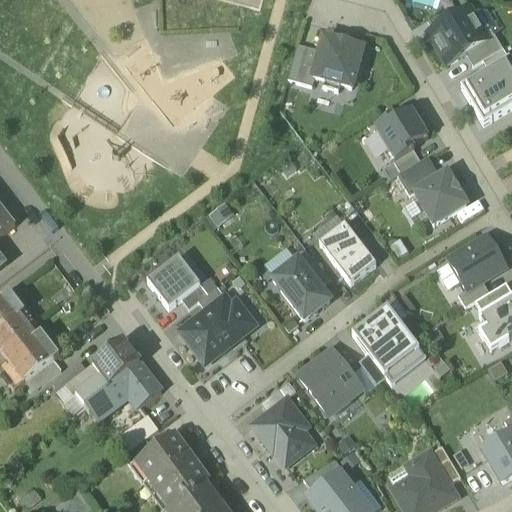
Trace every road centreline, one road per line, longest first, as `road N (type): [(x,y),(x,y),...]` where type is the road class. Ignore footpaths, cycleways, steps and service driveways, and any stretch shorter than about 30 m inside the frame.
road 1 (residential): [(0,159),(206,420)]
road 2 (residential): [(511,229),(394,31),(360,0)]
road 3 (residential): [(206,420),(395,280)]
